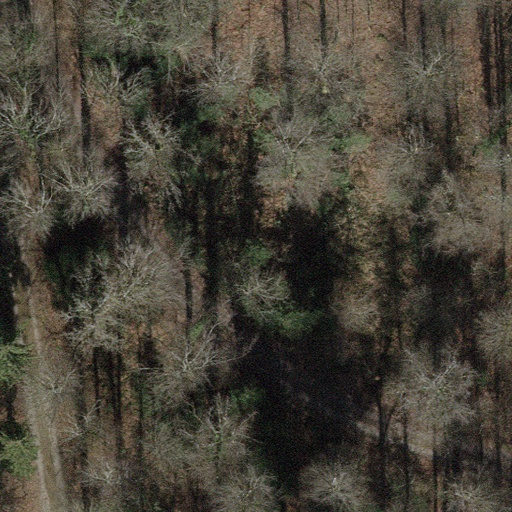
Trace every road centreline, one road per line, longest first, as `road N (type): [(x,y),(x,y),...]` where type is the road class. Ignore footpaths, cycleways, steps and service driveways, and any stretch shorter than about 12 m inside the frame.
road 1 (track): [(511,467),(418,444),(257,356),(147,244),(76,116),(31,0)]
road 2 (track): [(60,511),(0,124),(1,0)]
